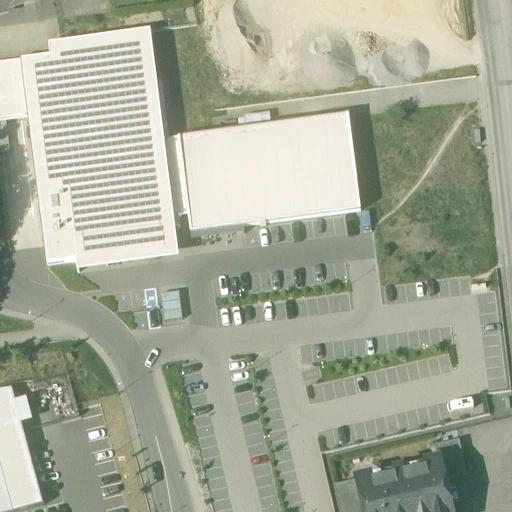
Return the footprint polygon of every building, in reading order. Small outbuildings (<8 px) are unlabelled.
[(0,0),(0,13),(13,11),(12,7),(36,1),(35,0),(0,0)] [(48,45),(50,57),(0,63),(0,122),(28,119),(47,265),(166,250),(164,231),(145,86),(139,34),(48,45)] [(161,83),(145,86),(164,231),(179,228),(178,217),(188,216),(190,234),(360,213),(348,117),(168,140),(161,83)] [(163,319),(180,318),(178,292),(161,293),(163,319)] [(10,390),(0,391),(0,467),(12,511),(22,511),(43,506),(11,390),(10,390)] [(439,463),(444,483),(467,477),(459,442),(434,448),(438,463),(439,463)] [(450,511),(448,500),(448,501),(444,483),(439,463),(438,463),(437,463),(438,469),(361,487),(359,482),(357,482),(364,511),(450,511)] [(0,511),(12,511),(0,467),(0,511)] [(334,488),(339,511),(364,511),(357,482),(334,488)]
